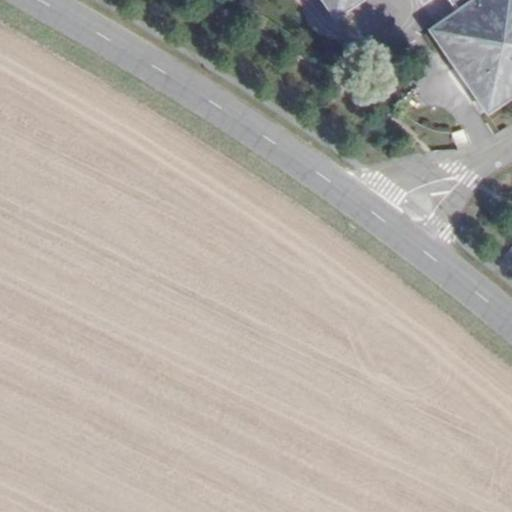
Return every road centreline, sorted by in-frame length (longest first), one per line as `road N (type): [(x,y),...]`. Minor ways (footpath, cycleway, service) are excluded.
road 1 (unclassified): [(33,0),(217,107),(365,209)]
road 2 (residential): [(490,163),(422,173),(385,189),(365,209)]
